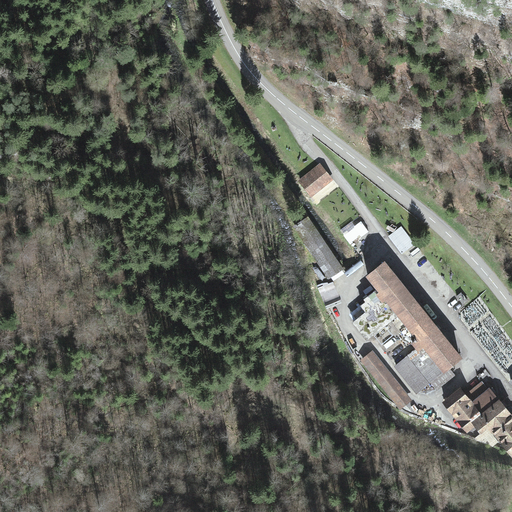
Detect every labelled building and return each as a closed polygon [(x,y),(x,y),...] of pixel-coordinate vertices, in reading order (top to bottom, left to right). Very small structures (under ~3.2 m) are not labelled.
[(316,166),(298,181),(311,196),(328,181),(316,166)] [(401,230),(389,238),(401,254),(412,246),(401,230)] [(381,259),(365,272),(378,288),(361,302),(366,309),(349,322),(363,340),(398,313),(443,371),(459,359),(381,259)] [(374,354),(363,362),(400,407),(410,399),(374,354)] [(459,389),(443,402),(461,423),(492,398),(480,384),(465,396),(459,389)] [(511,421),(495,402),(481,414),(511,449),(511,421)]
